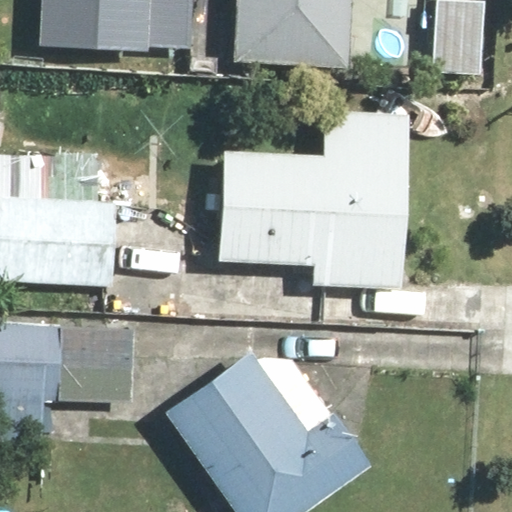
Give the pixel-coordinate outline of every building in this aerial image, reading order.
[(24,0),(22,42),(176,49),(178,0),(24,0)] [(221,0),(219,57),(336,62),(338,0),(221,0)] [(474,6),(419,3),(416,76),(471,78),(474,6)] [(388,292),(394,112),(308,109),(307,155),(204,152),(201,263),(295,266),(295,288),(388,292)] [(106,203),(0,198),(0,286),(103,291),(106,203)] [(0,446),(33,448),(35,405),(66,406),(63,450),(119,453),(125,330),(0,323),(0,446)] [(235,353),(149,412),(218,511),(289,511),(359,465),(321,410),(290,432),(235,353)]
